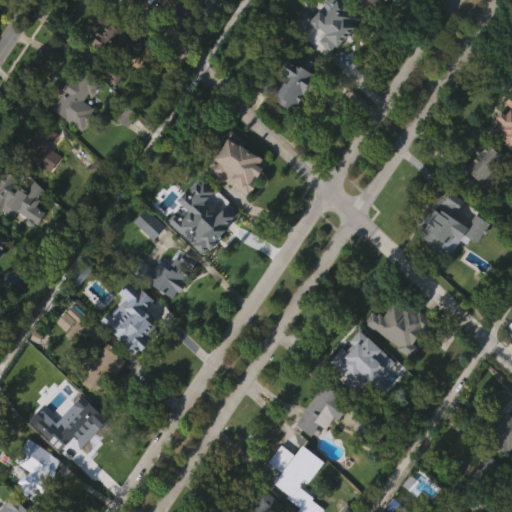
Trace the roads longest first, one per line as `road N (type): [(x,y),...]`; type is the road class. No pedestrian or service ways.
road 1 (residential): [(458,0),(115,511)]
road 2 (residential): [(159,511),(499,0)]
road 3 (residential): [(127,0),(511,365)]
